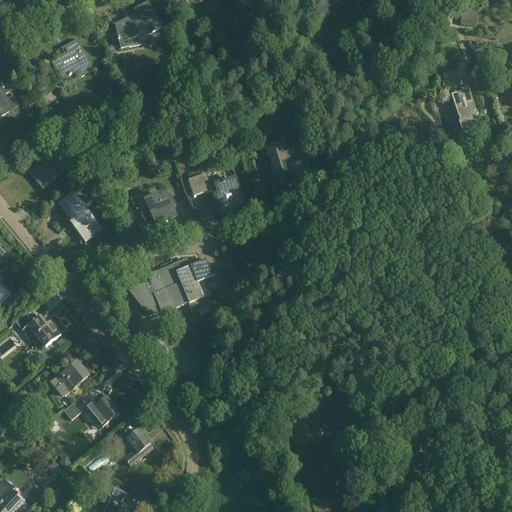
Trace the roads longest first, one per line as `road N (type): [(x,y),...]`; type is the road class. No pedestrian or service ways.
road 1 (residential): [(62,282),(122,258),(210,247),(455,151)]
road 2 (residential): [(173,511),(190,480),(193,442),(62,282)]
